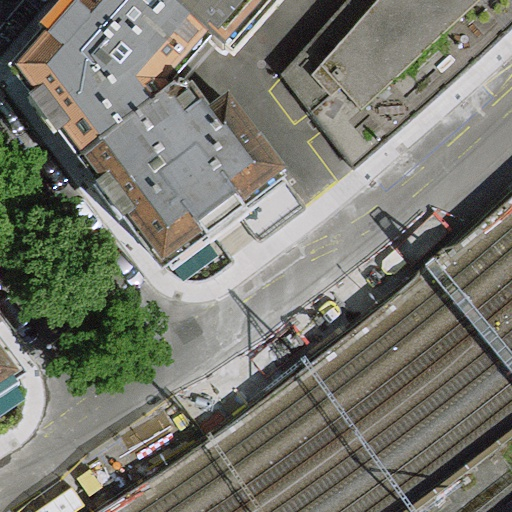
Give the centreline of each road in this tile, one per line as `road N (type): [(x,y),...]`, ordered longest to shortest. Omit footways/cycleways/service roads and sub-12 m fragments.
road 1 (residential): [(172,373),(346,261),(511,126)]
road 2 (residential): [(172,373),(0,147)]
road 3 (residential): [(0,266),(108,417)]
road 4 (residential): [(108,417),(0,490)]
